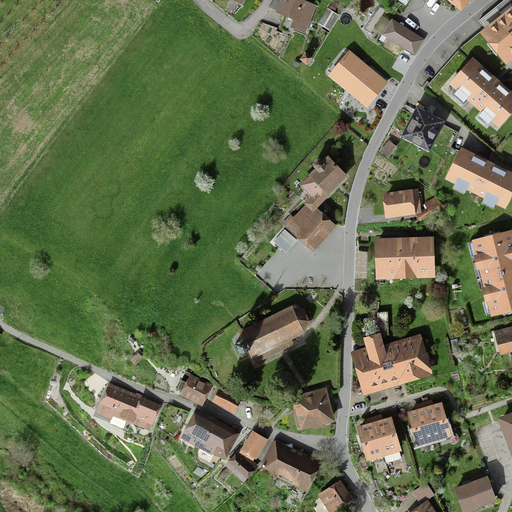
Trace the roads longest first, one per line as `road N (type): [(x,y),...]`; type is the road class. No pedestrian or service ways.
road 1 (residential): [(483,0),(442,31),(410,72),(356,183),(339,453)]
road 2 (residential): [(339,453),(187,404),(0,323)]
